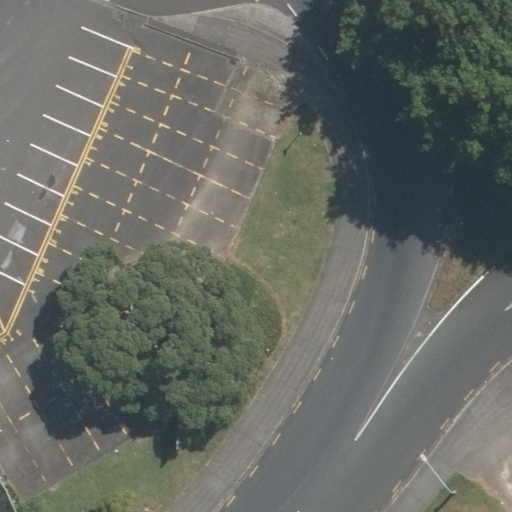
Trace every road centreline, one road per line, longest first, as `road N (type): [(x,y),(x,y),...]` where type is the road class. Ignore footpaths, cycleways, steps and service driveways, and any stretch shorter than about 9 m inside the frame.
road 1 (secondary): [(348,0),(384,52),(400,94),(413,150),(413,209),(401,269),(353,400),(295,511)]
road 2 (secondary): [(511,313),(301,511)]
